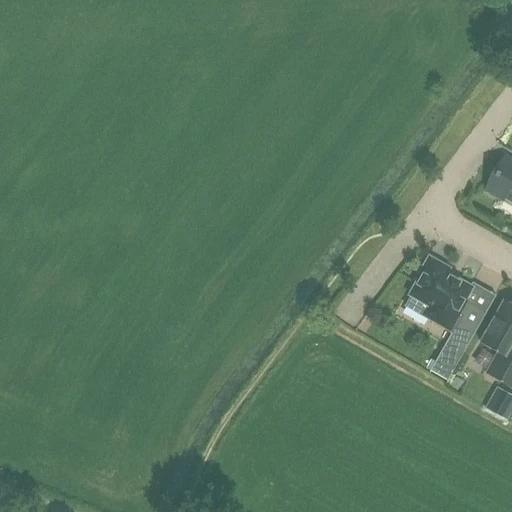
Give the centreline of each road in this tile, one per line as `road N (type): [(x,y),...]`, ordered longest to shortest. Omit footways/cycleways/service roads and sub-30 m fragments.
road 1 (residential): [(425,216),(511,105)]
road 2 (residential): [(425,216),(352,315)]
